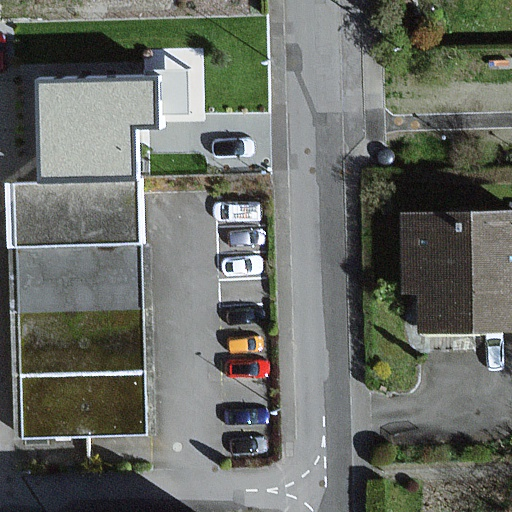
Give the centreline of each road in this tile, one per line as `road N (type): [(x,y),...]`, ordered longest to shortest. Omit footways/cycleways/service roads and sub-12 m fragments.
road 1 (residential): [(312,0),(324,487)]
road 2 (residential): [(0,490),(324,487)]
